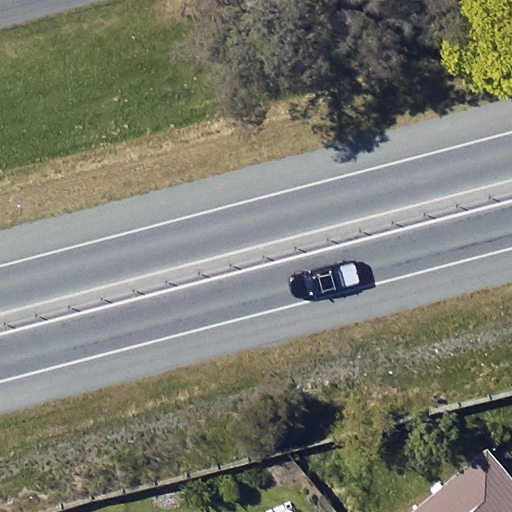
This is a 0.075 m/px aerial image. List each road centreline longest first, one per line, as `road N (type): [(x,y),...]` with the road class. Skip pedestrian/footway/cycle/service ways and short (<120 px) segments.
road 1 (trunk): [(511,215),(0,350)]
road 2 (trunk): [(0,296),(511,163)]
